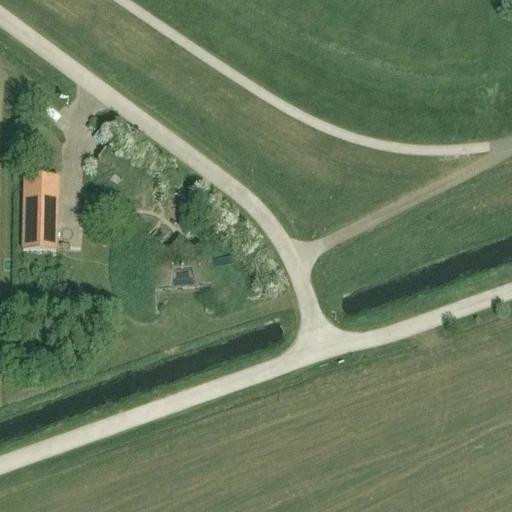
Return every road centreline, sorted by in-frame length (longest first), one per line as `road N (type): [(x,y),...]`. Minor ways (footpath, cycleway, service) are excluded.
road 1 (unclassified): [(321,351),(290,260),(254,208),(0,17)]
road 2 (unclassified): [(0,466),(321,351)]
road 3 (track): [(290,260),(511,148)]
road 4 (unclassified): [(321,351),(511,291)]
